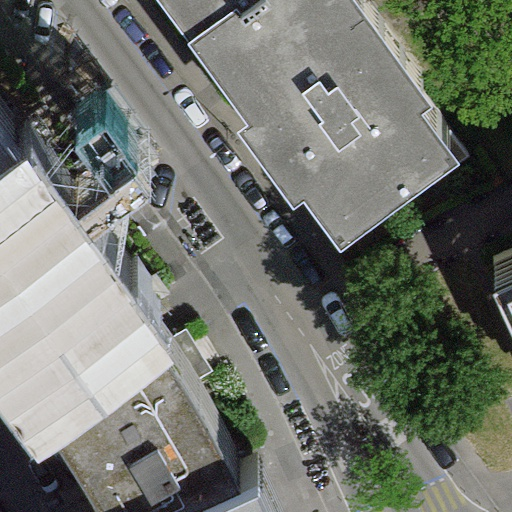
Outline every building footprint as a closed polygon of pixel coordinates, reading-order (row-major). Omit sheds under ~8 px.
[(195,0),(204,12),(219,0),(195,0)] [(425,69),(374,0),(219,0),(204,12),(258,88),(250,95),(298,161),(308,153),(364,231),(471,152),(415,76),(425,69)] [(0,137),(22,122),(0,91),(0,137)] [(154,302),(22,122),(0,137),(0,322),(43,382),(154,302)] [(511,248),(495,256),(511,292),(511,248)] [(206,384),(154,302),(43,382),(87,452),(98,473),(117,511),(243,454),(206,384)] [(289,511),(260,447),(243,454),(117,511),(115,511),(289,511)] [(115,511),(117,511),(98,473),(66,489),(76,511),(115,511)]
